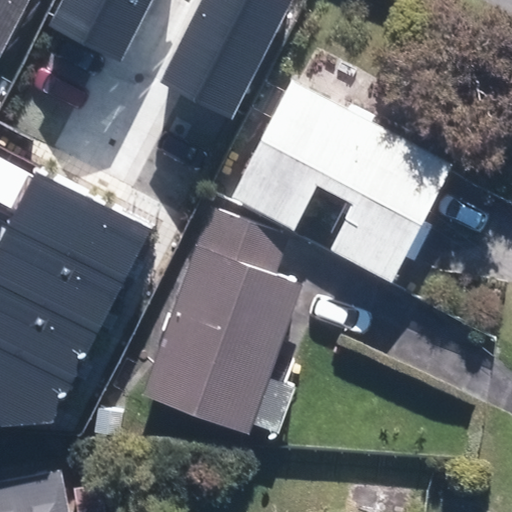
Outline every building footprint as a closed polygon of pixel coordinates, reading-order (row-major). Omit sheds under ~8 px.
[(0,0),(0,52),(26,0),(0,0)] [(62,0),(51,22),(121,59),(151,0),(62,0)] [(201,0),(159,81),(229,117),(289,0),(201,0)] [(297,82),(236,197),(294,228),(318,184),(357,205),(333,249),(393,281),(454,166),(297,82)] [(34,168),(10,215),(128,274),(151,228),(34,168)] [(213,209),(147,391),(247,427),(300,282),(277,273),(290,237),(213,209)] [(10,215),(0,235),(0,269),(104,321),(128,274),(10,215)] [(0,269),(0,334),(78,374),(104,321),(0,269)] [(78,374),(0,334),(0,425),(54,422),(78,374)] [(0,481),(0,511),(71,511),(64,470),(0,481)]
